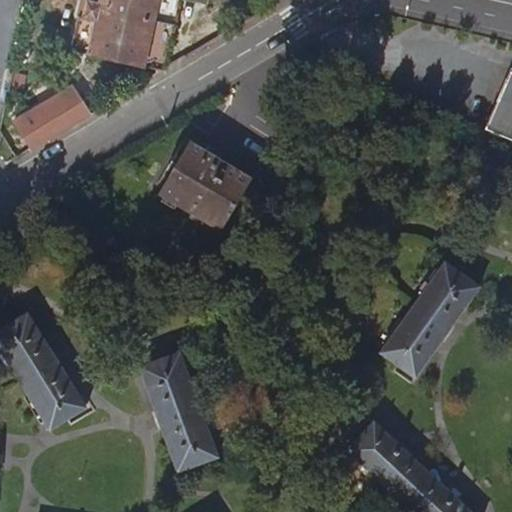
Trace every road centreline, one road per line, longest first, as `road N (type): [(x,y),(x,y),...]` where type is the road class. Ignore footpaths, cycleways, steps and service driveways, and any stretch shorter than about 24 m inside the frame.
road 1 (residential): [(333,0),(0,203)]
road 2 (unknown): [(147,511),(140,441),(109,428),(56,440),(18,463),(13,511)]
